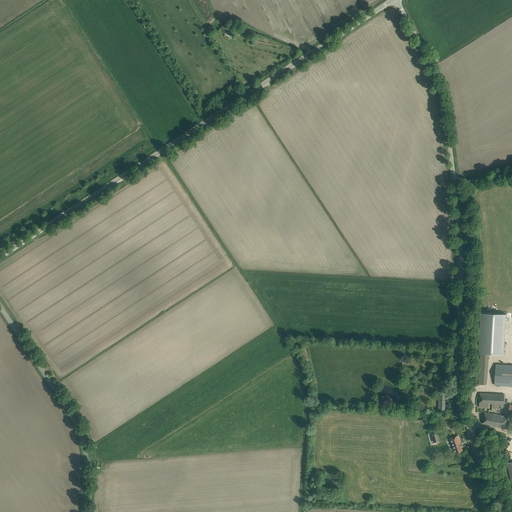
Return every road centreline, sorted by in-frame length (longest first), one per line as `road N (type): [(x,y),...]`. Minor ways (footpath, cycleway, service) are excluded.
road 1 (unclassified): [(0,257),(392,0)]
road 2 (unclassified): [(468,429),(456,375),(460,241),(444,104),(397,0)]
road 3 (unclassified): [(84,511),(86,453),(74,415),(0,304)]
